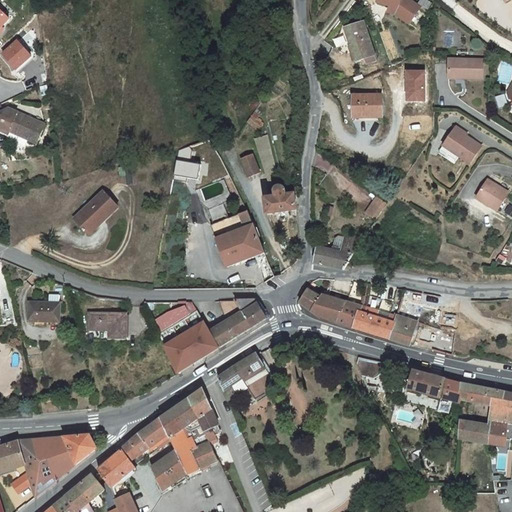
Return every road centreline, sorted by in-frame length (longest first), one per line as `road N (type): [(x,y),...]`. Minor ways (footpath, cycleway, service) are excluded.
road 1 (residential): [(284,310),(258,293),(147,295),(0,252)]
road 2 (unclassified): [(306,268),(302,198),(316,101),(297,0)]
road 3 (secondary): [(201,375),(289,334),(409,357)]
road 4 (residential): [(306,268),(511,289)]
road 5 (tertiary): [(126,416),(118,439),(31,511)]
road 6 (secondary): [(409,357),(322,327),(287,325)]
road 7 (secondary): [(126,416),(0,429)]
